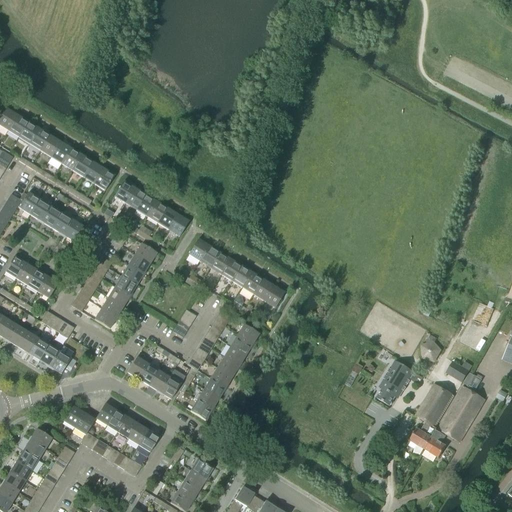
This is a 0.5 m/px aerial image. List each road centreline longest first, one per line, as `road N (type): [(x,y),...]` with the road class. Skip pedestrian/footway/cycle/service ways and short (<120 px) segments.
road 1 (residential): [(49,511),(84,455),(139,487),(178,426)]
road 2 (residential): [(119,349),(56,309),(109,221)]
road 3 (residential): [(213,303),(182,354),(134,325),(119,349)]
